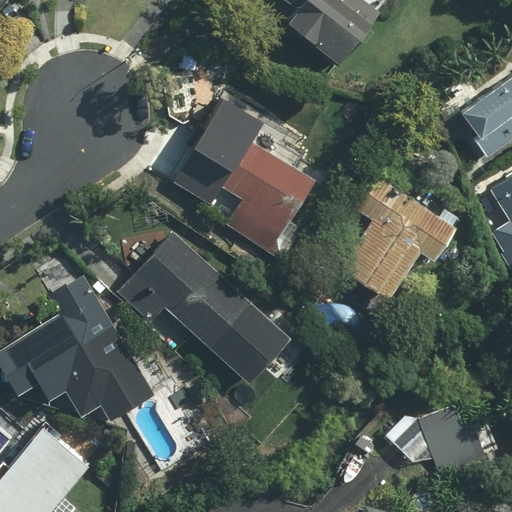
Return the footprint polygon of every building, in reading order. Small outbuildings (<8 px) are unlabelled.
[(0,0),(0,10),(2,12),(10,0),(0,0)] [(294,0),(303,7),(296,16),(348,56),(385,8),(374,0),(294,0)] [(511,134),(511,73),(467,98),(493,145),(511,134)] [(239,82),(227,101),(277,133),(289,114),(239,82)] [(200,166),(248,194),(230,224),(286,258),(308,222),(295,214),(319,174),(228,120),(200,166)] [(463,223),(385,171),(363,202),(378,212),(347,259),(396,292),(429,245),(442,253),(463,223)] [(511,176),(496,187),(511,211),(511,176)] [(298,333),(178,227),(123,289),(156,318),(169,304),(256,380),(298,333)] [(65,309),(0,346),(0,348),(25,390),(45,378),(56,396),(72,386),(88,412),(107,401),(117,416),(162,389),(90,269),(54,291),(65,309)] [(470,424),(462,400),(424,415),(399,438),(418,458),(431,445),(440,471),(490,455),(480,421),(470,424)] [(0,482),(0,511),(51,511),(95,459),(50,422),(0,482)] [(415,511),(373,498),(368,511),(415,511)]
